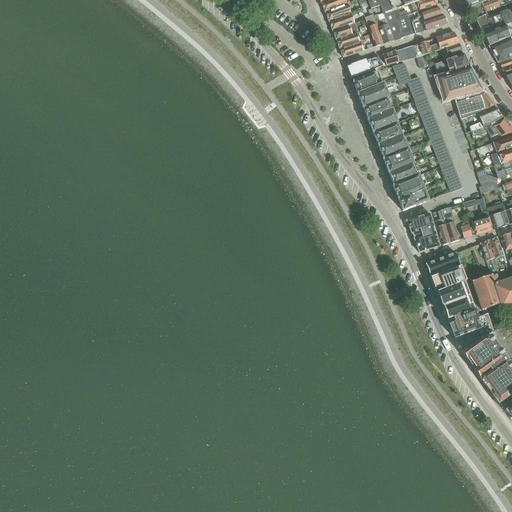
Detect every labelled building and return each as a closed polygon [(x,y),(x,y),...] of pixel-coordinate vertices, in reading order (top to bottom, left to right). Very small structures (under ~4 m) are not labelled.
[(325,13),(347,4),(344,0),(328,0),(324,2),(321,3),(325,13)] [(387,25),(393,41),(400,39),(395,19),(400,18),(399,14),(397,8),(410,4),(408,0),(367,0),(371,9),(380,5),(385,19),(387,25)] [(432,0),(422,0),(410,4),(413,14),(417,13),(437,7),(432,0)] [(463,0),(469,9),(482,3),(489,0),(463,0)] [(511,0),(490,0),(482,3),(486,12),(511,2),(511,0)] [(482,3),(469,9),(475,20),(477,24),(483,36),(511,24),(511,21),(507,11),(489,19),(487,16),(486,12),(482,3)] [(329,22),(351,14),(347,4),(325,13),(329,22)] [(412,24),(442,15),(437,7),(417,13),(418,18),(415,19),(415,20),(411,22),(412,24)] [(511,9),(507,11),(511,21),(511,24),(483,36),(489,47),(511,36),(511,9)] [(375,47),(383,44),(373,16),(371,10),(368,11),(370,16),(364,18),(374,47),(375,47)] [(332,31),(354,24),(351,14),(329,22),(332,31)] [(373,16),(383,44),(393,41),(387,25),(385,19),(379,21),(377,15),(373,16)] [(447,23),(442,15),(412,24),(415,34),(426,31),(447,23)] [(407,16),(400,18),(395,19),(400,39),(413,34),(407,16)] [(354,24),(332,31),(336,40),(358,33),(354,24)] [(436,38),(437,44),(429,47),(431,53),(429,54),(431,57),(436,55),(435,52),(439,50),(459,44),(453,32),(436,38)] [(358,33),(336,40),(339,49),(361,41),(358,33)] [(498,63),(511,57),(511,36),(489,47),(490,48),(491,50),(492,51),(493,54),(498,62),(497,62),(498,63)] [(343,58),(358,53),(363,51),(362,49),(364,43),(363,41),(361,41),(339,49),(343,58)] [(413,46),(416,58),(418,63),(423,62),(421,56),(429,54),(431,53),(429,47),(427,41),(413,46)] [(450,55),(461,51),(462,51),(459,44),(447,48),(450,55)] [(416,58),(413,46),(404,49),(407,60),(416,58)] [(407,60),(404,49),(395,52),(398,63),(407,60)] [(398,63),(395,52),(383,56),(387,66),(398,63)] [(470,68),(464,57),(463,55),(435,65),(438,78),(470,68)] [(347,67),(351,79),(383,66),(379,57),(365,61),(347,67)] [(511,57),(498,63),(505,76),(511,73),(511,57)] [(394,67),(393,67),(393,68),(397,79),(408,75),(408,74),(405,65),(404,64),(404,65),(394,67)] [(494,107),(482,91),(476,79),(475,79),(476,80),(475,80),(473,76),(474,76),(474,77),(470,68),(438,78),(436,79),(439,89),(439,88),(444,103),(454,100),(460,120),(461,120),(468,118),(477,114),(494,107)] [(354,82),(353,82),(353,83),(356,89),(358,94),(357,94),(358,95),(383,85),(383,84),(378,73),(378,72),(374,74),(373,74),(354,82)] [(408,75),(397,79),(397,80),(398,80),(400,85),(400,86),(401,86),(408,83),(407,83),(411,81),(408,75),(409,75),(408,75)] [(411,81),(407,83),(408,83),(410,89),(410,90),(421,85),(419,79),(419,78),(418,78),(411,81)] [(383,85),(358,95),(363,108),(388,98),(388,97),(383,86),(383,85)] [(421,85),(410,90),(415,101),(415,102),(426,97),(422,85),(421,85)] [(426,97),(415,102),(420,114),(431,110),(431,109),(426,98),(426,97)] [(388,98),(363,108),(363,109),(364,109),(366,115),(368,120),(367,120),(368,120),(392,111),(392,110),(391,110),(387,99),(386,99),(388,99),(389,99),(388,98)] [(469,127),(471,132),(491,126),(503,118),(500,114),(498,111),(494,107),(477,114),(479,119),(480,122),(469,127)] [(431,110),(420,114),(420,115),(425,127),(436,123),(431,110)] [(392,111),(368,120),(368,121),(370,126),(372,132),(372,133),(397,123),(397,122),(392,111)] [(511,134),(511,128),(510,126),(509,126),(503,118),(491,126),(471,132),(472,137),(487,133),(491,138),(492,142),(511,134)] [(397,123),(372,133),(373,133),(375,139),(378,145),(378,146),(402,137),(401,136),(397,124),(397,123)] [(436,123),(425,127),(425,128),(430,140),(430,141),(442,136),(441,136),(436,123),(437,123),(436,123)] [(442,136),(430,141),(435,154),(447,150),(447,149),(442,137),(442,136)] [(476,150),(480,160),(491,155),(491,156),(511,148),(511,136),(493,144),(476,150)] [(402,137),(378,146),(381,152),(383,158),(383,159),(408,150),(407,149),(402,137)] [(500,164),(511,160),(511,148),(491,156),(491,155),(480,160),(484,170),(493,167),(494,167),(500,164)] [(408,150),(383,159),(383,160),(386,167),(388,172),(388,173),(413,163),(412,162),(408,151),(408,150)] [(447,150),(435,154),(436,155),(441,167),(441,168),(452,163),(447,150)] [(500,164),(494,167),(498,179),(499,179),(505,176),(510,175),(511,173),(511,160),(500,164)] [(413,163),(388,173),(389,173),(394,185),(393,186),(419,176),(418,176),(417,177),(416,176),(412,164),(413,164),(413,163)] [(452,163),(441,168),(446,180),(446,181),(457,176),(452,164),(452,163)] [(477,172),(479,178),(486,176),(484,170),(477,172)] [(486,176),(479,178),(480,184),(489,181),(496,183),(497,179),(488,175),(486,176)] [(511,175),(503,178),(506,189),(511,187),(511,175)] [(419,176),(393,186),(393,187),(395,193),(398,198),(398,199),(398,200),(424,190),(424,189),(423,189),(419,177),(419,176)] [(457,176),(446,181),(448,186),(460,182),(459,182),(457,177),(457,176)] [(489,181),(480,184),(481,187),(484,186),(490,184),(492,185),(494,189),(495,193),(499,192),(498,188),(496,183),(489,181)] [(460,182),(448,186),(450,192),(451,193),(451,192),(461,189),(462,188),(462,187),(460,182)] [(424,190),(398,200),(402,211),(403,212),(404,211),(414,207),(415,207),(428,202),(428,201),(428,200),(424,190)] [(472,222),(476,236),(492,231),(486,209),(483,199),(475,201),(476,206),(480,205),(481,209),(483,214),(479,215),(480,220),(472,222)] [(494,206),(486,209),(492,231),(509,225),(503,205),(502,204),(501,204),(499,203),(495,204),(494,206)] [(450,208),(441,211),(443,219),(444,219),(450,243),(459,241),(459,240),(453,222),(454,222),(451,214),(450,208)] [(413,233),(414,236),(416,235),(435,230),(431,214),(408,220),(407,220),(411,231),(412,234),(413,233)] [(440,220),(435,222),(442,246),(450,243),(444,219),(443,219),(440,220)] [(460,227),(464,239),(472,237),(469,225),(460,227)] [(416,235),(414,237),(414,239),(414,240),(415,242),(419,252),(419,253),(420,253),(438,247),(439,247),(440,247),(439,246),(434,230),(416,235)] [(511,238),(510,233),(501,237),(505,251),(510,249),(511,254),(511,238)] [(503,255),(497,238),(489,241),(500,274),(509,271),(506,264),(503,265),(502,263),(501,264),(499,257),(503,255)] [(500,274),(489,241),(480,244),(487,261),(491,260),(494,270),(491,271),(492,275),(492,276),(500,274)] [(426,267),(424,267),(425,269),(427,275),(428,276),(429,276),(430,278),(436,292),(438,297),(436,298),(438,303),(440,302),(441,307),(442,306),(444,311),(442,312),(443,317),(445,316),(447,321),(447,320),(449,326),(452,334),(453,334),(454,339),(477,330),(481,336),(482,337),(485,335),(486,336),(494,331),(488,314),(479,317),(466,281),(460,267),(456,253),(425,265),(426,267)] [(492,276),(492,275),(472,282),(482,311),(500,304),(501,308),(511,304),(511,278),(503,282),(500,274),(492,276)] [(498,405),(511,418),(511,324),(496,330),(494,331),(486,336),(485,335),(482,337),(481,336),(460,351),(498,405)]
